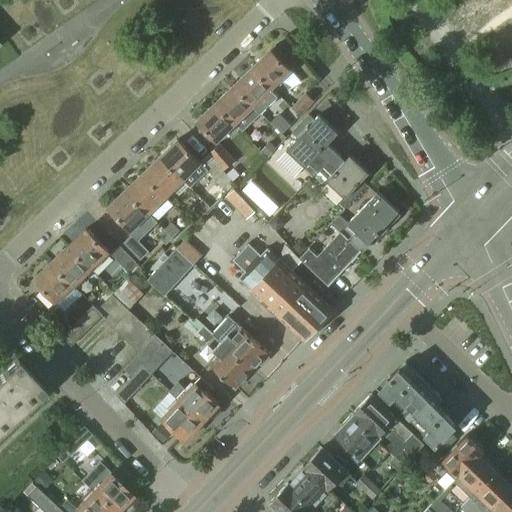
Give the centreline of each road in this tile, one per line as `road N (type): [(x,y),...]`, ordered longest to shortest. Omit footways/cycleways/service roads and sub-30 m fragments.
road 1 (tertiary): [(196,511),(472,217)]
road 2 (residential): [(0,278),(11,256),(283,0)]
road 3 (residential): [(190,511),(0,303)]
road 4 (tertiary): [(472,217),(324,0)]
road 5 (unknown): [(319,381),(215,268),(219,242),(243,223)]
